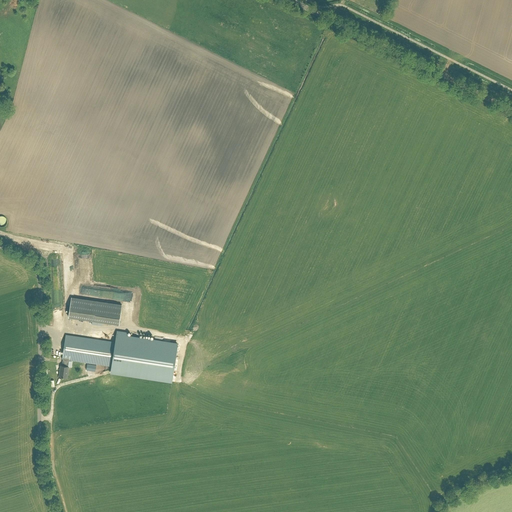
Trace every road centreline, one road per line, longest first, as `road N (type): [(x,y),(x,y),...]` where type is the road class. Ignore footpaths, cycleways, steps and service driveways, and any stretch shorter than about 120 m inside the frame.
road 1 (unclassified): [(54,511),(40,455),(37,271),(0,247)]
road 2 (tertiary): [(511,109),(290,0)]
